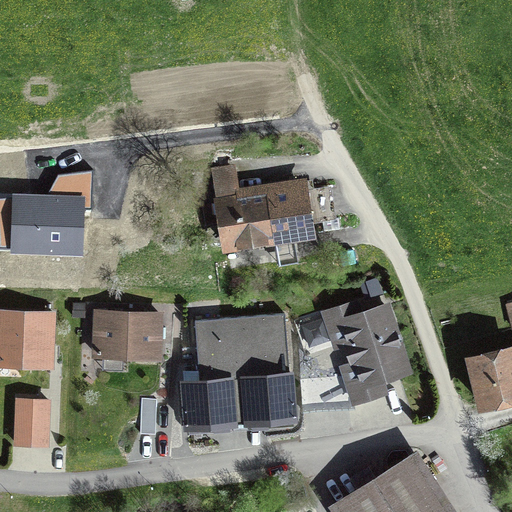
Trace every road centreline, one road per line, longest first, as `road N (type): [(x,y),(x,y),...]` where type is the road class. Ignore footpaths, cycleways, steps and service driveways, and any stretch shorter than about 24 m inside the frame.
road 1 (residential): [(0,478),(21,484),(367,447),(448,449)]
road 2 (residential): [(448,449),(448,405),(431,331),(303,89)]
